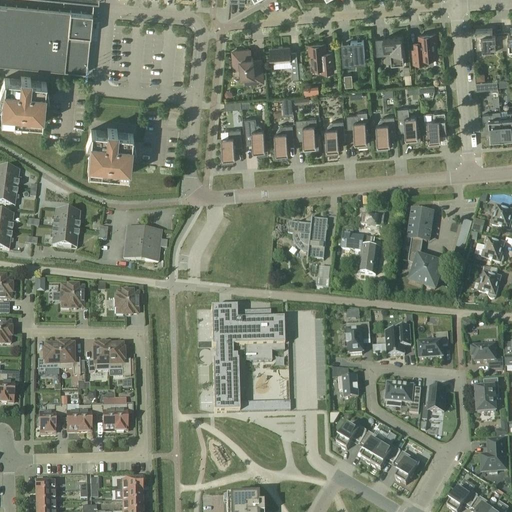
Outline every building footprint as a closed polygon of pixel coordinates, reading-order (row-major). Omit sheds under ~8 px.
[(0,64),(65,71),(86,73),(91,18),(70,16),(0,9),(0,64)] [(511,28),(511,33),(502,34),(502,50),(511,49),(511,28)] [(483,47),(483,51),(502,50),(502,34),(492,34),(492,29),(476,30),(477,47),(483,47)] [(437,58),(436,34),(419,36),(420,46),(412,46),(414,64),(423,63),(422,59),(437,58)] [(404,64),(402,37),(376,40),(377,56),(385,55),(385,53),(391,53),(392,66),(404,64)] [(366,62),(364,41),(342,42),(344,64),(366,62)] [(334,72),(333,53),(326,53),(325,44),(309,45),(311,69),(321,68),(321,73),(334,72)] [(291,52),(290,47),(270,48),(271,62),(291,61),(291,63),(292,63),(293,79),(299,79),(297,52),(291,52)] [(263,82),(262,66),(254,66),(253,58),(251,58),(251,50),(233,52),(234,69),(242,68),(243,76),(244,76),(245,83),(263,82)] [(1,119),(42,123),(46,83),(46,82),(30,81),(30,78),(20,77),(20,80),(4,78),(4,79),(5,79),(1,119)] [(497,81),(486,81),(487,89),(498,89),(497,81)] [(241,101),(224,103),(225,110),(241,109),(241,101)] [(421,142),(420,130),(418,130),(417,116),(409,117),(409,110),(398,111),(399,124),(405,124),(406,139),(409,138),(409,143),(421,142)] [(500,118),(502,139),(511,138),(511,112),(508,113),(507,111),(500,111),(501,118),(500,118)] [(369,134),(367,134),(366,121),(368,121),(367,112),(357,113),(357,115),(347,116),(348,129),(354,128),(355,143),(358,143),(359,147),(370,146),(369,134)] [(447,133),(445,112),(434,113),(434,120),(427,120),(428,134),(426,134),(427,146),(439,145),(438,141),(441,140),(441,133),(447,133)] [(484,129),(490,128),(491,140),(502,139),(500,118),(493,119),(493,114),(483,115),(484,129)] [(396,137),(394,117),(383,117),(384,124),(376,125),(377,138),(375,138),(376,151),(388,150),(388,145),(390,145),(390,138),(396,137)] [(318,138),(316,138),(315,126),(317,126),(316,118),(296,120),(298,141),(304,140),(304,147),(307,147),(308,152),(319,151),(318,138)] [(265,143),(264,129),(262,130),(262,128),(259,125),(256,125),(256,119),(245,120),(247,145),(253,144),(254,152),(256,151),(257,156),(268,155),(267,143),(265,143)] [(345,141),(343,121),(332,122),(333,129),(326,129),(327,142),(325,143),(326,155),(337,154),(337,149),(340,149),(339,142),(345,141)] [(293,125),(281,126),(282,128),(280,128),(277,131),(277,133),(275,133),(276,147),(274,147),(275,159),(286,159),(286,154),(289,153),(288,146),(294,146),(293,125)] [(128,175),(131,151),(132,135),(133,135),(133,134),(117,133),(117,129),(107,129),(107,132),(91,130),(91,131),(87,171),(128,175)] [(242,150),(240,130),(228,131),(228,137),(222,138),(223,151),(221,151),(222,164),(233,163),(233,158),(236,158),(235,151),(242,150)] [(0,187),(17,190),(20,172),(19,172),(0,169),(0,187)] [(14,208),(15,208),(17,190),(0,187),(0,205),(14,208)] [(480,203),(487,205),(489,195),(482,196),(480,203)] [(501,229),(501,230),(509,232),(510,232),(511,232),(511,231),(511,230),(511,225),(511,224),(510,224),(511,217),(511,212),(502,210),(503,209),(496,207),(494,215),(495,215),(492,226),(501,229)] [(55,211),(53,229),(79,232),(80,214),(80,213),(80,214),(56,211),(55,211)] [(423,242),(427,243),(431,214),(415,212),(410,241),(411,241),(408,263),(414,265),(410,278),(412,279),(411,282),(435,290),(443,266),(420,259),(423,242)] [(0,232),(12,234),(14,216),(13,215),(13,216),(0,213),(0,232)] [(362,215),(361,226),(366,226),(365,228),(378,229),(378,227),(383,228),(385,213),(362,215)] [(309,259),(324,261),(328,221),(313,220),(313,218),(312,218),(311,226),(290,223),(288,235),(294,236),(294,241),(296,246),(299,250),(303,253),(308,254),(307,264),(308,264),(309,259)] [(474,220),(471,231),(482,234),(485,223),(474,220)] [(457,248),(464,250),(472,223),(465,221),(457,248)] [(106,241),(108,229),(100,228),(98,240),(106,241)] [(124,260),(157,264),(161,232),(128,228),(124,260)] [(76,250),(77,250),(79,232),(53,229),(51,247),(52,247),(76,250)] [(9,252),(12,234),(0,232),(0,250),(9,251),(9,252)] [(364,238),(353,237),(343,235),(341,249),(361,252),(362,247),(363,247),(364,238)] [(372,248),(374,239),(364,238),(363,247),(362,247),(361,252),(358,274),(375,276),(378,249),(372,248)] [(503,258),(502,257),(501,256),(504,245),(493,242),(493,241),(487,239),(484,247),(485,248),(482,259),(492,261),(491,262),(499,265),(500,265),(501,265),(501,264),(502,264),(503,263),(503,262),(504,261),(504,260),(503,259),(503,258)] [(328,290),(332,268),(320,266),(316,288),(328,290)] [(495,299),(496,299),(498,291),(497,290),(500,279),(496,278),(498,271),(490,269),(484,269),(483,273),(481,281),(482,282),(478,292),(488,295),(488,296),(488,297),(488,298),(488,299),(489,299),(490,300),(491,301),(492,301),(493,301),(493,300),(494,300),(495,299)] [(0,300),(11,300),(11,294),(11,292),(11,288),(11,286),(10,286),(10,280),(5,280),(5,279),(3,279),(0,278),(0,300)] [(35,279),(35,291),(44,292),(44,279),(35,279)] [(61,302),(61,303),(61,310),(68,310),(70,310),(75,310),(76,310),(76,309),(82,309),(83,289),(77,289),(77,287),(76,287),(76,288),(70,288),(70,287),(68,287),(68,289),(63,289),(63,294),(61,294),(61,296),(61,302)] [(116,308),(116,309),(116,316),(123,316),(125,316),(129,316),(131,316),(131,315),(137,315),(138,295),(132,295),(132,293),(131,293),(131,294),(124,293),(123,293),(123,295),(117,295),(117,300),(116,300),(116,302),(116,308)] [(0,315),(9,315),(9,305),(0,304),(0,315)] [(219,308),(211,309),(212,348),(216,348),(216,362),(212,362),(214,414),(239,413),(239,400),(246,400),(245,363),(272,362),(271,352),(284,352),(284,346),(288,346),(288,335),(284,336),(284,332),(283,320),(270,320),(270,312),(237,313),(237,308),(219,308)] [(360,319),(360,311),(347,311),(348,319),(360,319)] [(0,344),(2,345),(4,345),(10,345),(11,338),(11,336),(11,331),(11,330),(9,330),(10,324),(0,323),(0,344)] [(370,341),(369,325),(347,327),(348,340),(347,340),(347,348),(348,348),(349,355),(350,355),(351,357),(362,356),(362,354),(364,354),(363,342),(370,341)] [(411,347),(409,327),(396,328),(396,332),(385,333),(387,357),(405,356),(404,348),(411,347)] [(437,344),(419,345),(420,361),(443,359),(442,347),(449,346),(448,334),(436,335),(437,344)] [(313,371),(326,371),(325,344),(312,344),(313,371)] [(45,374),(45,371),(60,370),(59,345),(59,346),(50,346),(50,347),(45,347),(45,351),(44,351),(44,353),(44,360),(44,361),(38,361),(38,374),(45,374)] [(60,346),(60,345),(59,345),(60,370),(73,370),(73,376),(80,376),(80,360),(73,360),(73,346),(69,347),(68,345),(67,345),(60,346)] [(95,374),(95,372),(109,372),(108,346),(107,346),(100,346),(99,346),(99,348),(94,348),(95,361),(88,361),(89,374),(95,374)] [(109,346),(108,346),(109,372),(122,372),(122,377),(130,377),(130,361),(124,361),(124,360),(123,360),(123,352),(123,351),(122,351),(122,347),(118,347),(118,346),(109,346)] [(474,350),(472,350),(472,359),(473,359),(475,359),(475,364),(489,363),(489,371),(503,371),(502,360),(496,360),(495,348),(474,349),(474,350)] [(6,383),(7,377),(0,376),(0,403),(13,404),(14,397),(15,389),(14,389),(14,383),(6,383)] [(358,398),(357,378),(339,379),(340,392),(344,392),(344,399),(358,398)] [(495,398),(499,398),(498,380),(484,382),(484,389),(476,390),(477,414),(496,413),(495,398)] [(413,389),(413,387),(387,385),(386,393),(385,392),(384,400),(386,400),(386,402),(410,404),(409,414),(418,415),(421,390),(413,389)] [(430,389),(428,411),(444,413),(446,390),(430,389)] [(67,419),(67,434),(79,434),(79,413),(67,413),(66,407),(66,398),(60,398),(60,407),(61,419),(67,419)] [(133,417),(133,405),(126,405),(126,399),(115,399),(115,407),(114,407),(115,433),(127,432),(127,417),(133,417)] [(91,418),(97,418),(96,406),(90,406),(90,408),(78,408),(79,413),(79,434),(91,433),(91,418)] [(103,418),(103,433),(115,433),(114,407),(102,407),(102,406),(96,406),(97,418),(103,418)] [(55,434),(55,419),(61,419),(60,407),(47,407),(47,414),(39,414),(39,420),(39,428),(40,428),(40,435),(55,434)] [(359,444),(366,432),(360,428),(357,433),(347,426),(336,444),(347,451),(353,441),(359,444)] [(384,442),(369,433),(361,446),(367,449),(361,459),(371,465),(384,442)] [(503,441),(488,442),(489,453),(486,457),(482,457),(483,472),(489,471),(490,475),(497,474),(497,471),(505,470),(503,441)] [(400,452),(384,442),(371,465),(381,471),(387,461),(393,464),(400,452)] [(409,457),(403,453),(395,466),(401,469),(395,479),(406,486),(417,468),(406,462),(409,457)] [(122,492),(142,491),(142,480),(141,481),(141,478),(130,478),(131,481),(116,481),(117,492),(122,492)] [(35,483),(35,494),(56,494),(55,483),(35,483)] [(478,497),(461,486),(447,508),(453,511),(459,511),(464,505),(470,509),(478,497)] [(142,491),(122,492),(122,502),(142,502),(141,492),(142,492),(142,491)] [(35,494),(36,494),(37,505),(56,504),(56,494),(35,494)] [(226,498),(226,511),(263,511),(263,506),(257,506),(257,497),(226,498)] [(474,511),(492,511),(495,508),(480,498),(472,510),(474,511)] [(122,502),(122,511),(141,511),(142,511),(142,502),(122,502)]
